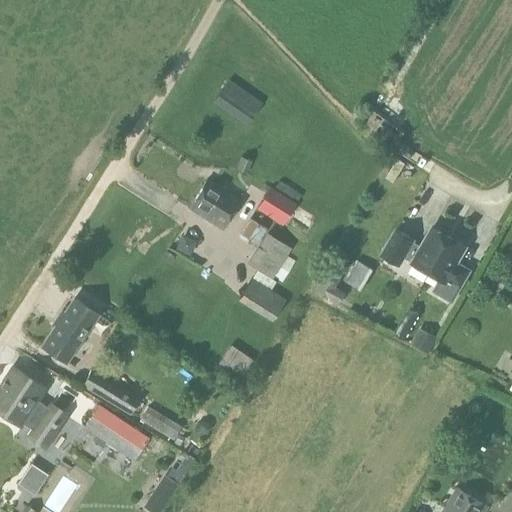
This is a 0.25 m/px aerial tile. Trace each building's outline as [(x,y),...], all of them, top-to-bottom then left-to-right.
[(247,124),(261,104),(228,81),(214,100),(247,124)] [(247,174),(253,161),(242,157),(237,169),(247,174)] [(222,229),(241,200),(207,179),(189,208),(222,229)] [(283,223),(295,205),(271,189),(259,208),(283,223)] [(250,218),(239,235),(256,246),(266,228),(250,218)] [(401,269),(417,242),(397,231),(381,258),(401,269)] [(271,278),(291,248),(269,233),(249,263),(271,278)] [(473,272),(459,263),(467,250),(452,240),(436,265),(431,262),(421,278),(453,299),(464,283),(466,284),(473,272)] [(359,260),(346,274),(359,286),(372,271),(359,260)] [(511,260),(503,281),(511,284),(511,260)] [(259,270),(240,300),(273,321),(285,300),(271,291),(277,282),(271,278),(259,270)] [(329,271),(317,292),(328,299),(336,287),(341,279),(329,271)] [(184,283),(169,299),(206,325),(226,300),(215,295),(210,300),(184,283)] [(65,362),(96,314),(74,299),(42,347),(65,362)] [(431,351),(441,333),(405,314),(397,329),(420,341),(419,344),(431,351)] [(243,378),(254,363),(230,346),(219,361),(243,378)] [(0,411),(19,425),(43,389),(12,368),(0,386),(0,411)] [(130,414),(138,401),(95,375),(87,389),(130,414)] [(99,404),(84,427),(97,436),(106,442),(133,460),(148,437),(99,404)] [(47,440),(64,414),(50,405),(34,432),(47,440)] [(174,440),(181,428),(148,408),(141,419),(174,440)] [(178,446),(183,438),(179,435),(173,443),(178,446)] [(97,436),(94,441),(102,447),(106,442),(97,436)] [(9,464),(26,460),(24,452),(7,456),(9,464)] [(154,511),(159,511),(179,484),(165,475),(144,505),(154,511)] [(484,511),(488,506),(458,487),(442,511),(484,511)]
